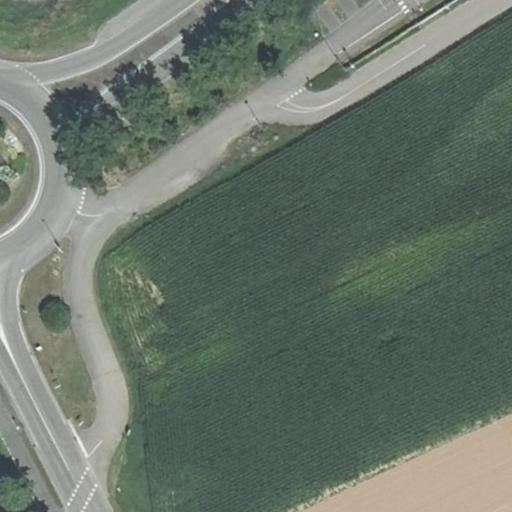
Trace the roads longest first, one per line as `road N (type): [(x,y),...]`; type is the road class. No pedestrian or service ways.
road 1 (tertiary): [(62,148),(106,103),(242,0)]
road 2 (tertiary): [(183,0),(86,61),(16,85)]
road 3 (residential): [(92,511),(16,363)]
